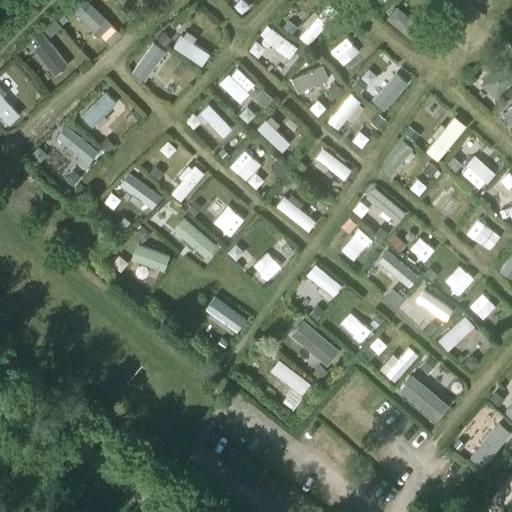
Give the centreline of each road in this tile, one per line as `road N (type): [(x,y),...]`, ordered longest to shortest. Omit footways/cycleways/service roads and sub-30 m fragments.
road 1 (unknown): [(339,0),(511,160)]
road 2 (unclassified): [(168,511),(0,371)]
